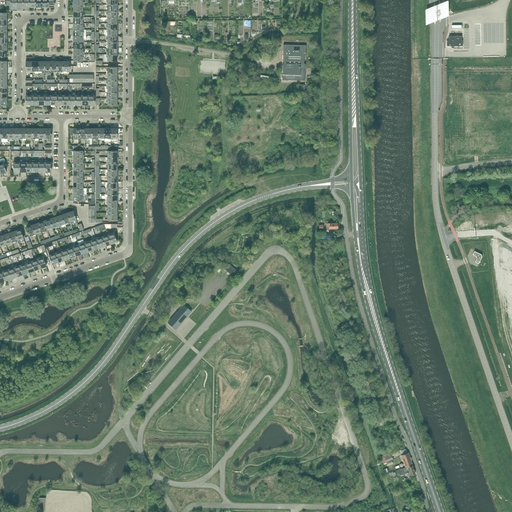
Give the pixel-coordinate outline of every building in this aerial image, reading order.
[(449,0),(426,9),(426,25),(449,16),(449,0)] [(425,33),(425,22),(415,22),(415,28),(416,28),(416,32),(420,32),(420,33),(425,33)] [(449,36),(449,39),(449,41),(447,41),(447,46),(452,46),(452,48),(454,48),(454,46),(463,46),(463,40),(462,40),(462,36),(450,36),(449,36)] [(306,56),(306,45),(283,44),(282,80),(305,80),(306,64),(305,64),(305,63),(304,63),(304,56),(306,56)] [(511,87),(457,88),(457,140),(511,140),(511,87)] [(70,222),(76,220),(73,211),(67,213),(70,222)] [(70,222),(67,213),(65,213),(64,213),(62,213),(61,215),(64,224),(70,222)] [(59,226),(64,224),(61,215),(55,217),(59,226)] [(53,228),(59,226),(55,217),(50,219),(53,228)] [(47,230),(53,228),(50,219),(44,221),(47,230)] [(41,232),(47,230),(44,221),(38,223),(41,232)] [(35,234),(41,232),(38,223),(32,225),(35,234)] [(29,236),(35,234),(32,225),(26,227),(29,236)] [(17,240),(24,238),(20,229),(14,231),(17,240)] [(12,242),(17,240),(14,231),(9,233),(12,242)] [(6,244),(12,242),(9,233),(3,235),(6,244)] [(111,244),(117,242),(114,233),(108,235),(111,244)] [(105,246),(111,244),(108,235),(102,237),(105,246)] [(99,248),(105,246),(102,237),(96,239),(99,248)] [(99,248),(96,239),(90,241),(93,250),(99,248)] [(93,250),(90,241),(84,243),(88,252),(93,250)] [(82,254),(88,252),(84,243),(79,245),(82,254)] [(82,254),(79,245),(73,247),(76,256),(82,254)] [(70,258),(76,256),(73,247),(67,249),(70,258)] [(64,260),(70,258),(67,249),(61,251),(64,260)] [(58,262),(64,260),(61,251),(55,253),(58,262)] [(482,257),(481,254),(475,251),(473,255),(476,256),(477,259),(475,262),(479,263),(482,257)] [(52,264),(58,262),(55,253),(49,255),(52,264)] [(40,268),(46,266),(43,257),(37,259),(40,268)] [(35,270),(40,268),(37,259),(31,261),(35,270)] [(29,272),(35,270),(31,261),(26,263),(29,272)] [(23,274),(29,272),(26,263),(20,265),(23,274)] [(233,276),(237,271),(229,264),(224,269),(233,276)] [(17,276),(23,274),(20,265),(14,267),(17,276)] [(11,279),(17,276),(14,267),(8,269),(11,279)] [(5,281),(11,279),(8,269),(2,271),(5,281)] [(176,330),(191,311),(184,304),(168,323),(176,330)] [(392,457),(391,453),(390,452),(387,453),(388,454),(381,457),(384,464),(387,462),(385,460),(392,457)] [(412,465),(409,455),(408,452),(408,453),(401,455),(405,467),(412,465)] [(408,476),(415,473),(412,465),(396,471),(397,476),(407,473),(408,476)]
